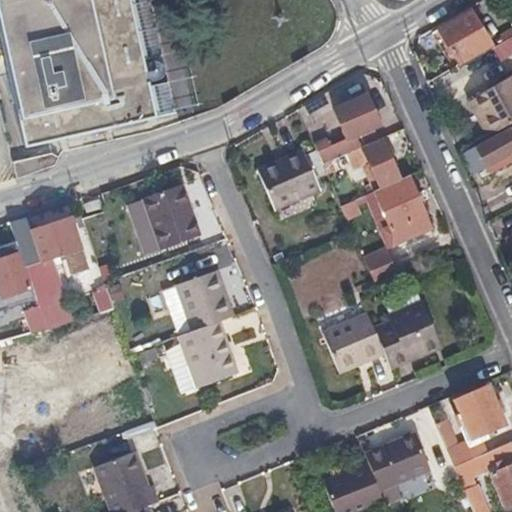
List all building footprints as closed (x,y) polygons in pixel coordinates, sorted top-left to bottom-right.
[(0,0),(0,38),(25,146),(155,117),(128,0),(0,0)] [(438,30),(448,47),(459,64),(492,43),(472,9),(438,30)] [(511,40),(510,38),(493,50),(501,61),(511,53),(511,40)] [(511,123),(511,122),(511,74),(468,101),(479,121),(484,118),(493,133),(511,123)] [(352,151),(377,141),(372,129),(379,125),(365,96),(334,110),(346,139),(330,146),(327,141),(313,147),(321,165),(334,159),(352,151)] [(484,118),(479,121),(488,137),(493,133),(484,118)] [(511,122),(511,123),(511,125),(511,126),(478,147),(489,167),(511,153),(511,122)] [(379,140),(377,141),(352,151),(370,193),(398,181),(391,166),(381,143),(379,140)] [(384,141),(381,143),(391,166),(394,164),(384,141)] [(255,172),(264,192),(272,211),(316,193),(299,153),(255,172)] [(339,169),(334,159),(321,165),(325,175),(339,169)] [(406,177),(398,181),(370,193),(386,229),(382,231),(390,248),(430,231),(406,177)] [(162,252),(180,246),(198,239),(181,192),(144,204),(145,205),(132,210),(130,213),(140,240),(144,241),(156,237),(162,252)] [(98,198),(81,204),(84,211),(101,205),(98,198)] [(340,206),(346,222),(361,216),(355,200),(340,206)] [(63,254),(67,264),(71,274),(87,268),(69,219),(31,232),(41,262),(63,254)] [(40,308),(43,318),(45,322),(61,317),(58,311),(41,262),(31,232),(13,238),(40,308)] [(382,251),(363,260),(373,285),(394,276),(382,251)] [(195,334),(222,324),(235,319),(218,273),(179,288),(195,334)] [(90,292),(97,313),(112,309),(105,287),(90,292)] [(395,369),(416,360),(437,350),(433,341),(440,338),(424,300),(391,314),(393,318),(376,326),(389,354),(395,369)] [(25,313),(32,334),(47,330),(45,322),(43,318),(40,308),(25,313)] [(344,373),(389,354),(376,326),(371,313),(326,333),(344,373)] [(45,322),(47,330),(63,325),(61,317),(45,322)] [(239,379),(222,324),(195,334),(181,339),(185,350),(192,369),(176,375),(184,398),(239,379)] [(444,347),(440,338),(433,341),(437,350),(444,347)] [(192,369),(185,350),(169,356),(176,375),(192,369)] [(503,426),(494,407),(486,388),(453,402),(470,440),(503,426)] [(446,422),(436,427),(447,451),(457,447),(446,422)] [(365,457),(368,465),(380,494),(430,474),(416,436),(365,457)] [(454,468),(477,458),(487,453),(482,441),(468,448),(465,443),(457,447),(447,451),(454,468)] [(500,462),(501,464),(511,459),(511,441),(487,453),(477,458),(483,472),(494,467),(493,466),(500,462)] [(139,511),(147,509),(153,506),(159,504),(153,490),(149,492),(134,456),(96,472),(112,511),(139,511)] [(460,482),(483,472),(477,458),(454,468),(460,482)] [(511,466),(503,470),(501,464),(500,462),(493,466),(494,467),(496,473),(490,476),(504,510),(511,506),(511,466)] [(380,494),(368,465),(323,482),(334,511),(364,511),(384,504),(380,494)]
